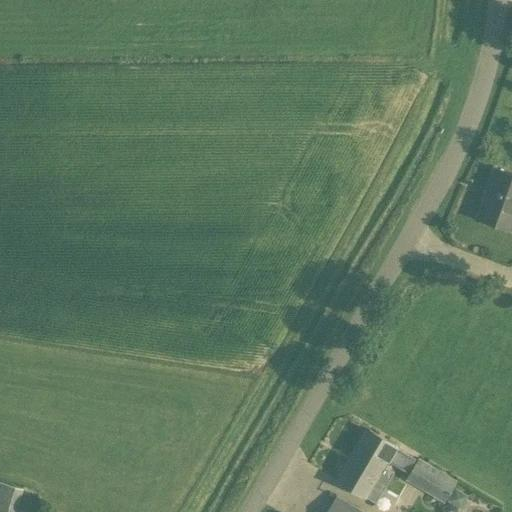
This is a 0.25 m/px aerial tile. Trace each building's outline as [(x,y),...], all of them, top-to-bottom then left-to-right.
[(511,175),(494,169),(476,218),(511,230),(511,226),(511,175)] [(364,497),(394,446),(366,429),(336,481),(364,497)] [(405,480),(444,502),(456,479),(418,458),(405,480)] [(15,511),(22,490),(0,483),(0,511),(15,511)] [(449,498),(462,506),(469,494),(456,486),(449,498)] [(365,511),(336,495),(325,511),(365,511)]
